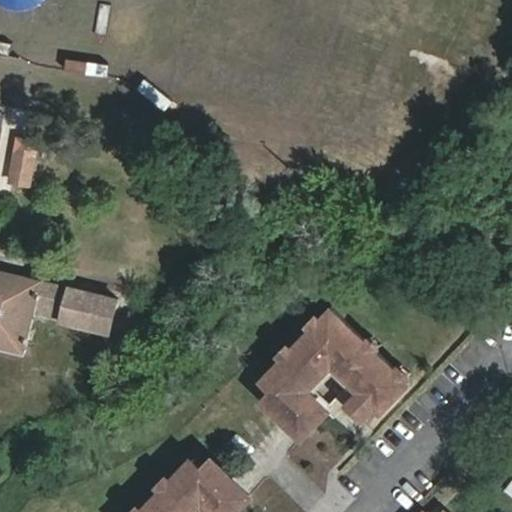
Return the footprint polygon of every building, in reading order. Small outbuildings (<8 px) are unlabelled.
[(8,182),(32,187),(42,139),(18,134),(8,182)] [(121,303),(0,273),(0,345),(25,352),(35,313),(112,332),(116,316),(128,319),(130,313),(131,308),(120,306),(121,303)] [(324,352),(338,365),(336,368),(367,397),(363,402),(353,393),(344,403),(364,421),(377,407),(382,411),(408,382),(404,378),(396,371),(373,349),(365,342),(339,317),(341,315),(330,305),(319,317),(311,327),(310,327),(301,338),(292,348),(285,356),(278,363),(286,371),(272,386),(262,397),(282,416),(302,435),(325,409),(307,392),(330,365),(320,356),(324,352)] [(127,340),(152,318),(130,313),(128,319),(116,316),(112,332),(110,336),(127,340)] [(311,327),(319,317),(314,313),(305,322),(311,327)] [(365,342),(373,349),(378,343),(370,336),(365,342)] [(285,356),(292,348),(285,343),(279,350),(285,356)] [(286,371),(278,363),(264,378),(272,386),(286,371)] [(396,371),(404,378),(409,373),(401,365),(396,371)] [(207,458),(197,468),(182,483),(174,475),(169,481),(161,489),(141,509),(138,511),(194,511),(204,503),(214,511),(230,511),(247,494),(226,475),(207,458)] [(182,483),(197,468),(188,461),(174,475),(182,483)] [(161,489),(169,481),(163,476),(155,483),(161,489)]
